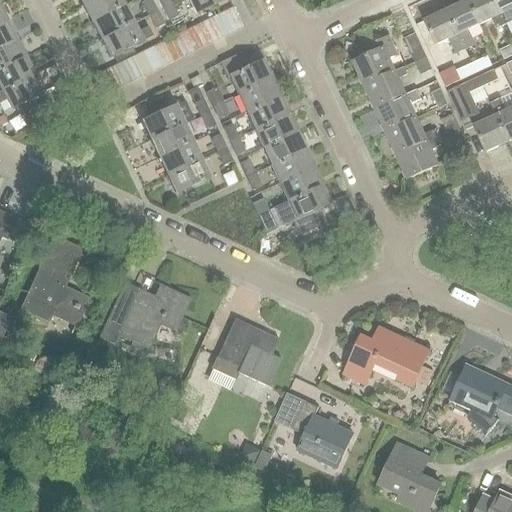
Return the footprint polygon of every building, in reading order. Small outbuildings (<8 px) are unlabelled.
[(94,0),(83,6),(92,23),(125,6),(121,0),(94,0)] [(150,0),(147,0),(141,4),(148,17),(157,12),(150,0)] [(190,0),(197,14),(225,0),(190,0)] [(496,0),(472,0),(470,1),(481,25),(493,19),(496,26),(506,22),(496,0)] [(511,0),(496,0),(506,22),(511,18),(511,0)] [(476,47),(468,31),(481,25),(470,1),(426,22),(437,46),(448,40),(456,57),(476,47)] [(172,2),(164,7),(170,19),(179,15),(172,2)] [(92,23),(101,40),(134,23),(125,6),(92,23)] [(233,33),(243,28),(233,7),(223,12),(233,33)] [(165,25),(157,12),(148,17),(155,30),(165,25)] [(233,33),(223,12),(213,17),(223,38),(233,33)] [(223,38),(213,17),(203,22),(213,42),(223,38)] [(0,26),(0,48),(17,40),(8,22),(0,26)] [(213,42),(203,22),(194,26),(203,47),(213,42)] [(138,32),(134,23),(101,40),(111,58),(152,36),(147,28),(138,32)] [(203,47),(194,26),(183,31),(194,52),(203,47)] [(194,52),(183,31),(173,36),(183,57),(194,52)] [(183,57),(173,36),(163,41),(173,62),(183,57)] [(414,64),(426,58),(415,36),(403,42),(414,64)] [(354,64),(365,88),(396,73),(390,60),(399,56),(390,37),(377,43),(380,52),(354,64)] [(0,48),(0,69),(25,57),(17,40),(0,48)] [(173,62),(163,41),(153,46),(164,67),(173,62)] [(504,60),(511,55),(511,44),(499,50),(504,60)] [(153,72),(164,67),(153,46),(143,51),(153,72)] [(153,72),(143,51),(133,56),(143,76),(153,72)] [(272,79),(263,61),(248,68),(242,56),(243,56),(242,53),(220,63),(227,78),(229,77),(237,95),(272,79)] [(143,76),(133,56),(123,61),(133,81),(143,76)] [(475,73),(491,65),(486,56),(471,64),(475,73)] [(0,69),(0,90),(0,92),(34,74),(25,57),(0,69)] [(426,58),(414,64),(421,78),(432,72),(426,58)] [(133,81),(123,61),(113,66),(123,86),(133,81)] [(460,80),(475,73),(471,64),(456,71),(460,80)] [(123,86),(113,66),(103,70),(113,91),(123,86)] [(404,69),(396,73),(365,88),(375,111),(407,96),(400,81),(408,77),(404,69)] [(113,91),(103,70),(93,76),(103,96),(113,91)] [(500,81),(496,72),(481,79),(485,88),(500,81)] [(34,74),(0,92),(0,91),(0,103),(5,101),(10,111),(44,94),(34,74)] [(272,79),(237,95),(246,113),(280,97),(272,79)] [(485,88),(481,79),(465,86),(470,95),(485,88)] [(461,117),(475,110),(465,87),(450,93),(461,117)] [(200,117),(209,113),(198,90),(189,94),(200,117)] [(218,90),(207,96),(213,108),(223,104),(225,103),(218,90)] [(438,111),(448,106),(442,91),(432,96),(438,111)] [(375,111),(386,135),(418,119),(412,106),(420,103),(415,93),(407,97),(407,96),(375,111)] [(246,113),(254,131),(288,115),(280,97),(246,113)] [(497,117),(509,143),(511,141),(511,110),(507,112),(502,100),(492,105),(497,117)] [(141,122),(150,140),(184,124),(193,120),(185,101),(175,106),(141,122)] [(28,128),(54,114),(48,103),(22,117),(28,128)] [(223,104),(213,108),(220,121),(229,116),(223,104)] [(209,113),(200,117),(207,132),(216,128),(209,113)] [(288,115),(254,131),(262,149),(297,133),(288,115)] [(441,122),(447,133),(458,127),(453,116),(441,122)] [(509,143),(497,117),(475,128),(487,153),(509,143)] [(386,135),(397,157),(437,138),(434,132),(425,136),(418,119),(386,135)] [(192,141),(184,124),(150,140),(157,158),(192,141)] [(230,142),(238,138),(232,125),(224,129),(230,142)] [(458,127),(447,133),(459,158),(470,153),(458,127)] [(305,151),(297,133),(262,149),(271,167),(305,151)] [(211,141),(217,153),(226,149),(220,137),(211,141)] [(244,152),(238,138),(230,142),(236,156),(244,152)] [(442,148),(437,138),(397,157),(407,181),(439,166),(433,153),(442,148)] [(200,160),(192,141),(157,158),(166,176),(200,160)] [(226,149),(217,153),(224,168),(233,163),(226,149)] [(313,169),(305,151),(271,167),(279,185),(313,169)] [(209,178),(200,160),(166,176),(174,194),(209,178)] [(248,177),(257,173),(251,161),(242,165),(248,177)] [(279,185),(287,203),(321,187),(313,169),(279,185)] [(257,173),(248,177),(255,192),(264,188),(257,173)] [(321,187),(287,203),(272,209),(281,228),(292,223),(298,237),(320,227),(313,212),(330,205),(321,187)] [(258,216),(269,211),(264,201),(253,206),(258,216)] [(269,211),(258,216),(266,235),(278,230),(269,211)] [(7,241),(17,220),(0,212),(0,241),(1,239),(7,241)] [(69,341),(88,299),(63,288),(79,255),(51,242),(38,270),(39,270),(20,312),(52,326),(49,332),(69,341)] [(175,333),(191,300),(142,277),(115,334),(148,350),(160,326),(175,333)] [(0,311),(0,344),(12,317),(0,311)] [(235,382),(238,376),(267,389),(280,361),(270,357),(278,341),(234,321),(210,371),(235,382)] [(411,386),(428,351),(379,329),(372,343),(360,337),(343,374),(365,385),(374,364),(397,374),(395,379),(411,386)] [(498,422),(492,417),(496,408),(511,414),(511,386),(466,365),(450,400),(472,411),(467,421),(486,437),(498,422)] [(288,392),(274,421),(291,429),(305,400),(288,392)] [(336,468),(351,436),(312,418),(318,406),(305,400),(291,429),(303,435),(296,449),(336,468)] [(180,423),(184,413),(176,409),(171,419),(180,423)] [(422,511),(426,511),(439,484),(413,472),(418,461),(393,449),(376,485),(398,495),(396,500),(422,511)] [(511,511),(511,497),(497,491),(493,500),(481,495),(473,511),(511,511)]
